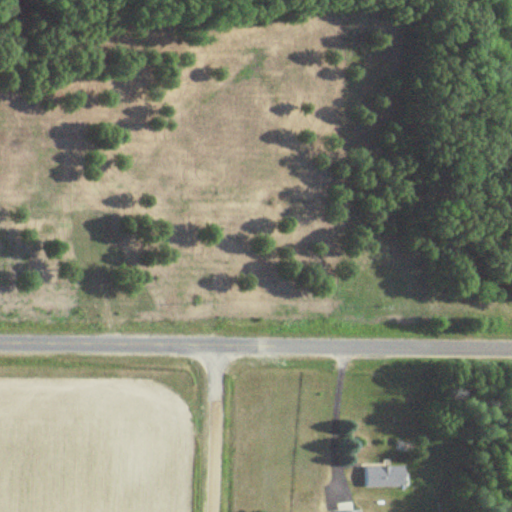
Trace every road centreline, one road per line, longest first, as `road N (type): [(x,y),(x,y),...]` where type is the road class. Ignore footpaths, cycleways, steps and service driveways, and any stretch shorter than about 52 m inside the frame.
road 1 (residential): [(511,348),(0,345)]
road 2 (residential): [(211,511),(218,348)]
